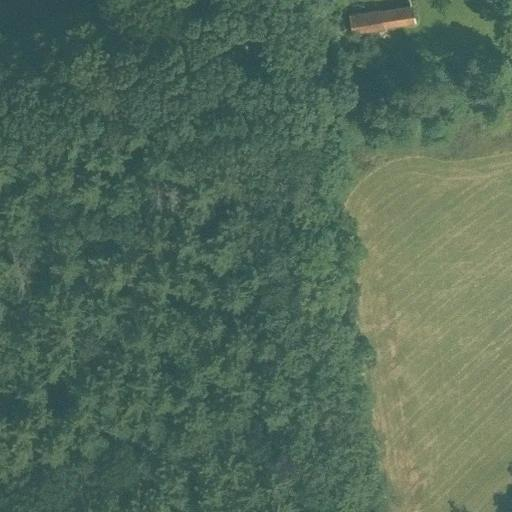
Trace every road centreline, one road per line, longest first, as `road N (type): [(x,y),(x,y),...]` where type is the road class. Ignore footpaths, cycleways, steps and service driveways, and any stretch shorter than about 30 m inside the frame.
road 1 (unclassified): [(333,511),(250,5)]
road 2 (unclassified): [(0,80),(250,5)]
